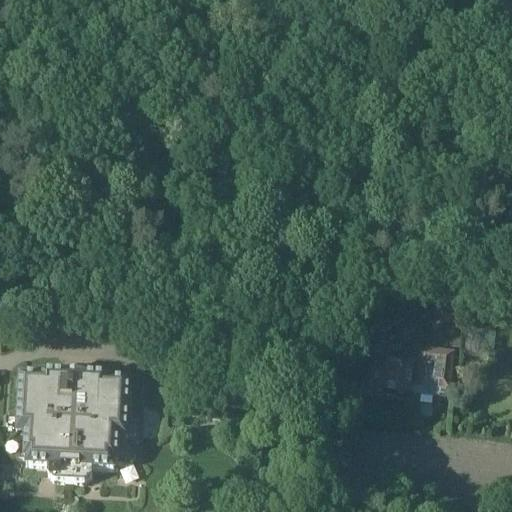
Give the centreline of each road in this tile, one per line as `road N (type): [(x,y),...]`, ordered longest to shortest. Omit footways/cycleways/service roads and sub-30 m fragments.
road 1 (unknown): [(314,374),(0,346)]
road 2 (track): [(277,511),(322,328),(353,282)]
road 3 (unclassified): [(353,282),(411,242),(476,219),(511,221)]
